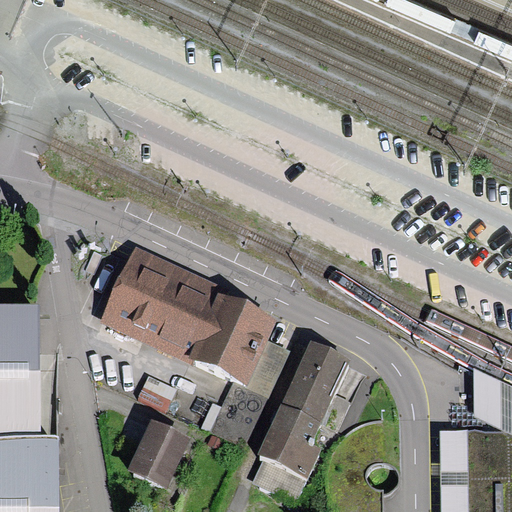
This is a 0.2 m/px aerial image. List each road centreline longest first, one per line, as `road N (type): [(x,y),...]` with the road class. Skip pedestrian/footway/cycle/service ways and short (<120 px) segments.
road 1 (unclassified): [(412,511),(410,411),(389,366),(359,341),(44,202)]
road 2 (residential): [(44,202),(98,511)]
